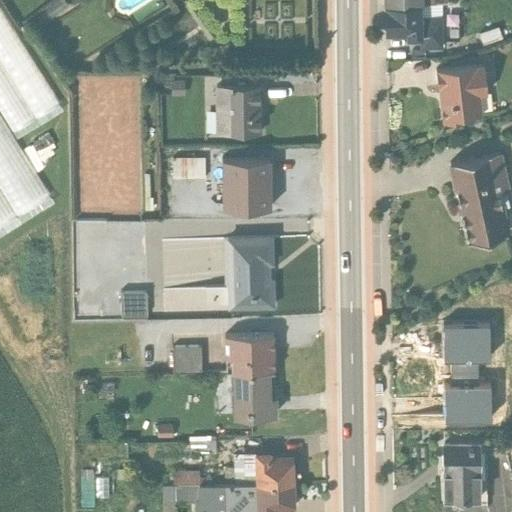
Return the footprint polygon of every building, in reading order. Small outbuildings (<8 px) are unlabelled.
[(419,50),(442,48),(441,15),(421,16),(420,4),(384,6),(385,32),(405,32),(405,39),(418,39),(419,50)] [(0,229),(49,202),(12,137),(58,107),(0,21),(0,229)] [(435,68),(441,120),(463,117),(462,112),(481,110),(479,94),(485,93),(482,62),(435,68)] [(235,74),(220,74),(220,86),(214,86),(214,133),(258,133),(258,85),(235,85),(235,74)] [(170,80),(170,95),(183,95),(183,80),(170,80)] [(509,189),(500,151),(449,162),(466,241),(509,230),(502,204),(500,204),(499,200),(498,199),(498,197),(497,192),(509,189)] [(204,179),(204,158),(172,158),(172,179),(204,179)] [(269,158),(220,159),(221,208),(270,207),(269,158)] [(228,308),(273,307),(272,278),(268,277),(268,265),(272,264),(272,235),(225,237),(228,308)] [(227,308),(227,285),(168,287),(168,309),(227,308)] [(475,357),(488,357),(487,323),(440,323),(441,359),(450,359),(450,371),(476,370),(475,357)] [(224,334),(225,371),(273,370),(272,333),(224,334)] [(200,346),(171,347),(172,372),(200,372),(200,346)] [(273,370),(230,371),(231,416),(275,414),(275,396),(274,396),(273,370)] [(441,383),(442,419),(488,417),(487,382),(476,383),(476,370),(450,371),(450,383),(441,383)] [(171,424),(156,425),(157,437),(172,436),(171,424)] [(189,435),(189,454),(214,453),(215,436),(189,435)] [(478,443),(442,443),(443,462),(442,463),(442,479),(443,479),(444,497),(460,497),(460,505),(485,505),(484,444),(478,444),(478,443)] [(292,482),(291,456),(270,456),(270,451),(253,451),(252,452),(232,453),(233,467),(223,468),(224,484),(292,482)] [(167,475),(167,485),(199,484),(198,471),(172,471),(172,474),(167,475)] [(272,511),(272,508),(293,507),(292,482),(161,486),(161,511),(173,511),(174,503),(193,503),(193,511),(272,511)]
